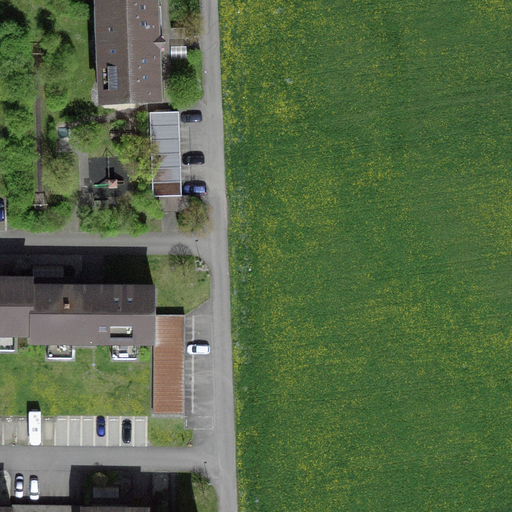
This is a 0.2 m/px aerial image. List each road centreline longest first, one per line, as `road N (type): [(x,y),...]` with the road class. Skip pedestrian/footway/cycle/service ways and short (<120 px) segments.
road 1 (residential): [(217,248),(206,0)]
road 2 (residential): [(0,462),(225,462)]
road 3 (residential): [(217,248),(0,245)]
road 4 (residential): [(225,462),(217,248)]
